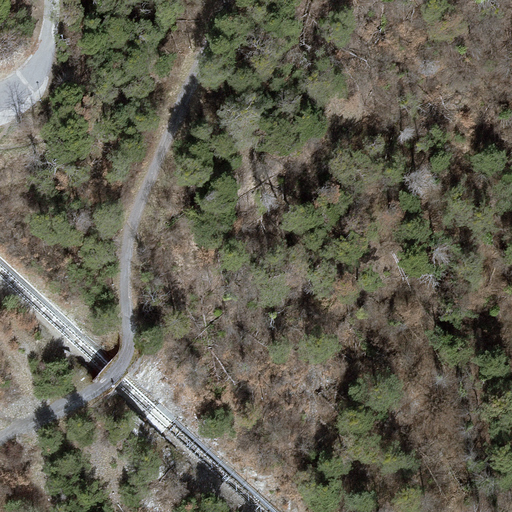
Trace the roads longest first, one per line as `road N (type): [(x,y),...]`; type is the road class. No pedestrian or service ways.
road 1 (track): [(225,0),(130,226),(126,358),(91,393),(0,436)]
road 2 (residential): [(49,0),(39,65),(29,83),(0,101)]
